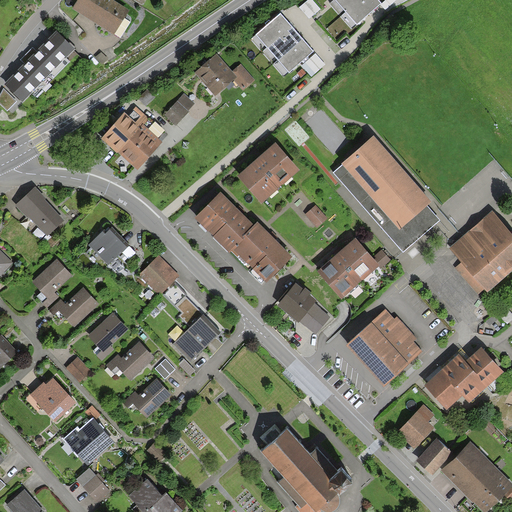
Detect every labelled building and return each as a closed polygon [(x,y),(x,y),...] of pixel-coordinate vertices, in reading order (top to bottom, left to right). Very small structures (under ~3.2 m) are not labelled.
[(94,22),(114,35),(130,10),(114,0),(77,0),(72,7),(92,21),(94,22)] [(316,0),(308,0),(302,5),(311,17),(323,8),(316,0)] [(374,13),(383,5),(378,0),(337,0),(360,26),(374,13)] [(315,52),(294,28),(290,23),(281,13),(258,33),(291,72),(305,60),(315,52)] [(73,49),(55,31),(4,84),(22,101),(73,49)] [(215,96),(235,79),(244,91),(255,82),(242,66),(232,75),(216,56),(196,73),(215,96)] [(4,88),(0,95),(0,103),(7,110),(17,101),(4,88)] [(165,117),(176,125),(198,99),(188,91),(165,117)] [(152,119),(135,103),(100,141),(117,156),(119,154),(138,171),(162,144),(144,127),(152,119)] [(437,222),(440,219),(434,214),(427,206),(432,201),(374,137),(335,174),(404,251),(432,226),(437,222)] [(301,171),(278,145),(239,178),(261,204),(301,171)] [(35,187),(16,205),(27,217),(29,216),(47,235),(65,219),(35,187)] [(222,194),(197,219),(262,283),(289,256),(270,237),(257,224),(254,226),(235,208),(222,194)] [(316,202),(305,213),(318,227),(329,216),(316,202)] [(488,291),(511,270),(511,235),(492,212),(450,248),(470,271),(488,291)] [(91,247),(107,265),(129,245),(113,226),(91,247)] [(380,265),(356,238),(317,273),(341,300),(380,265)] [(0,249),(0,275),(13,262),(0,249)] [(141,275),(160,294),(182,274),(162,254),(141,275)] [(59,295),(56,292),(73,276),(58,259),(33,282),(48,298),(45,300),(49,305),(59,295)] [(320,299),(297,282),(278,307),(301,324),(320,299)] [(85,288),(67,305),(62,300),(51,310),(56,315),(62,310),(77,326),(100,304),(85,288)] [(179,317),(188,325),(201,312),(192,303),(179,317)] [(394,318),(386,310),(346,346),(354,355),(384,388),(424,352),(414,341),(417,339),(396,316),(394,318)] [(114,349),(110,345),(127,329),(112,313),(88,336),(102,352),(100,354),(104,358),(114,349)] [(204,314),(174,344),(192,362),(222,333),(204,314)] [(0,367),(17,351),(8,341),(2,335),(0,336),(0,367)] [(141,340),(123,357),(119,352),(107,362),(113,368),(118,363),(133,378),(156,356),(141,340)] [(504,371),(482,348),(470,360),(466,357),(462,352),(425,387),(448,411),(463,396),(469,403),(504,371)] [(81,382),(93,370),(79,356),(67,367),(81,382)] [(167,358),(157,368),(167,378),(177,368),(167,358)] [(190,374),(195,371),(188,359),(182,362),(190,374)] [(53,373),(30,394),(56,422),(79,400),(53,373)] [(158,378),(140,395),(135,390),(124,400),(129,406),(135,401),(150,416),(173,394),(158,378)] [(437,414),(425,403),(398,432),(417,449),(437,429),(429,422),(437,414)] [(95,420),(67,446),(88,467),(115,441),(95,420)] [(289,427),(262,449),(284,476),(280,480),(299,503),(296,506),(301,511),(321,511),(324,509),(329,510),(334,509),(338,506),(341,501),(340,496),(338,491),(352,479),(346,471),(340,476),(317,448),(311,453),(289,427)] [(438,439),(417,460),(432,474),(453,454),(438,439)] [(483,511),(487,511),(511,487),(511,483),(471,443),(443,472),(483,511)] [(96,473),(84,487),(97,503),(113,491),(96,473)] [(153,476),(131,496),(145,511),(146,511),(153,506),(168,493),(153,476)] [(42,511),(23,490),(3,506),(8,511),(42,511)] [(158,511),(179,511),(182,510),(169,493),(153,506),(158,511)]
